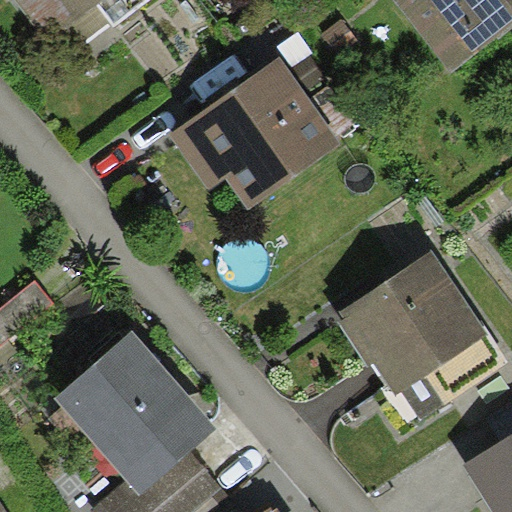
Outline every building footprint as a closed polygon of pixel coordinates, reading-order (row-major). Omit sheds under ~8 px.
[(99,4),(104,0),(15,0),(45,37),(63,23),(80,45),(111,21),(99,4)] [(111,21),(115,25),(149,0),(104,0),(99,4),(111,21)] [(511,33),(511,0),(390,0),(453,80),(511,33)] [(359,43),(342,20),(321,36),(338,59),(359,43)] [(310,98),(281,57),(170,136),(209,191),(226,178),(248,210),(343,143),(336,133),(310,98)] [(328,85),(310,98),(336,133),(354,119),(328,85)] [(488,333),(433,251),(335,316),(368,366),(373,362),(395,395),(488,333)] [(54,305),(35,281),(0,309),(0,344),(2,348),(54,305)] [(216,431),(132,333),(56,399),(125,480),(139,496),(191,452),(216,431)] [(511,400),(501,408),(511,425),(511,400)] [(511,511),(511,435),(463,465),(492,511),(511,511)] [(93,511),(194,511),(222,488),(191,452),(139,496),(125,480),(90,509),(93,511)] [(270,511),(254,489),(221,511),(270,511)]
